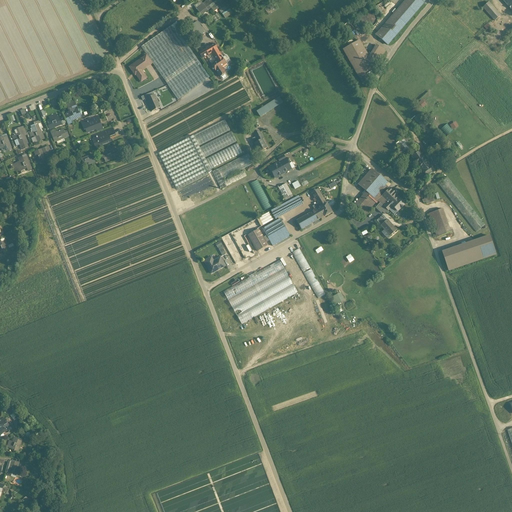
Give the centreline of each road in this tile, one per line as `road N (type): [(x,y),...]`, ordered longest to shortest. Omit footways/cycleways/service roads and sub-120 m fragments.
road 1 (unclassified): [(511,470),(416,195),(351,147)]
road 2 (unclassified): [(204,289),(120,68),(0,116)]
road 3 (unclassified): [(289,511),(204,289)]
road 4 (unclassified): [(204,289),(333,216),(351,147)]
road 5 (track): [(351,147),(300,132),(258,158),(253,178),(175,215)]
road 6 (unclassified): [(351,147),(380,70),(433,0)]
